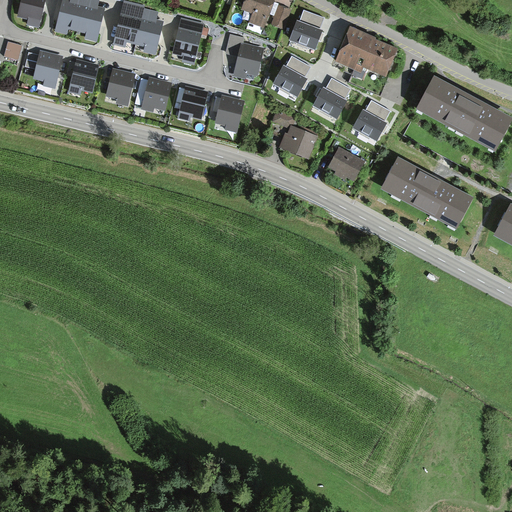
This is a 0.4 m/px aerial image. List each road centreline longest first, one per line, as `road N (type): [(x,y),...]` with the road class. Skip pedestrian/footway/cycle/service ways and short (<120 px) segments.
road 1 (tertiary): [(0,102),(284,178),(511,297)]
road 2 (track): [(265,511),(0,430)]
road 3 (residential): [(1,16),(12,34),(235,85)]
road 4 (residential): [(317,0),(511,94)]
